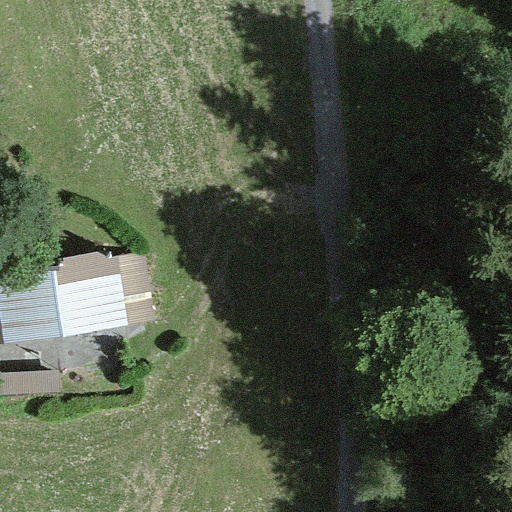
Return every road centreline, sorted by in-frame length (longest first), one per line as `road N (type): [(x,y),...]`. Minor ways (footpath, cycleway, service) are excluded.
road 1 (track): [(323,0),(346,256)]
road 2 (track): [(346,256),(343,511)]
